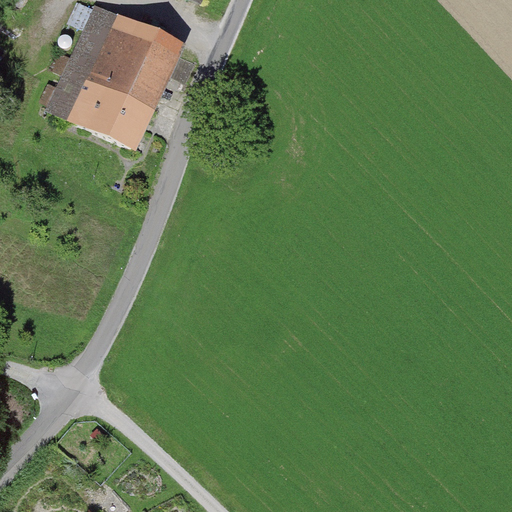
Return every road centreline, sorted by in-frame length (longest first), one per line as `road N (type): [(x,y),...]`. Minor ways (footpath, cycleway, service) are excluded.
road 1 (unclassified): [(0,474),(74,392),(101,346),(243,0)]
road 2 (track): [(218,511),(106,407),(0,368)]
